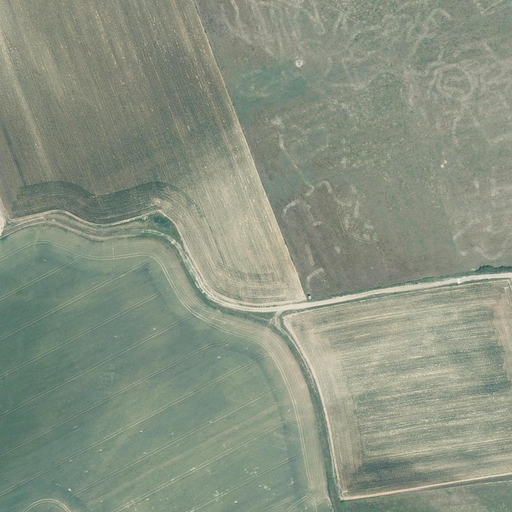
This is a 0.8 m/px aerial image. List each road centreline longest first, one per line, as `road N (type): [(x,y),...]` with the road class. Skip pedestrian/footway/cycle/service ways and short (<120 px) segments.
road 1 (track): [(511,275),(273,310),(205,295),(161,235),(97,233),(39,217),(0,234)]
road 2 (track): [(335,511),(305,365),(278,322),(244,307)]
